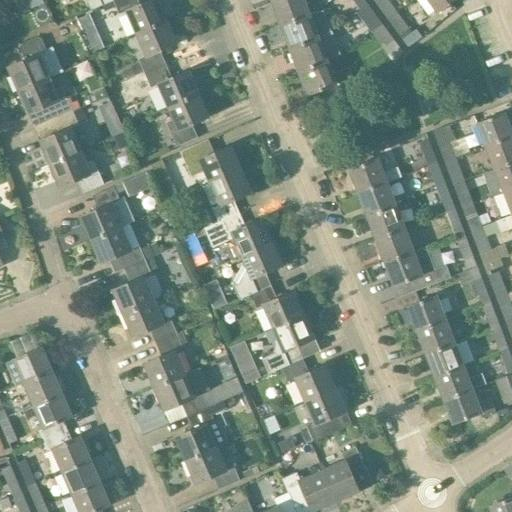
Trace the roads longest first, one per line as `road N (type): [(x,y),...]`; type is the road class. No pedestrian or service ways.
road 1 (residential): [(220,0),(431,493)]
road 2 (residential): [(153,511),(65,292)]
road 3 (residential): [(65,292),(0,119)]
